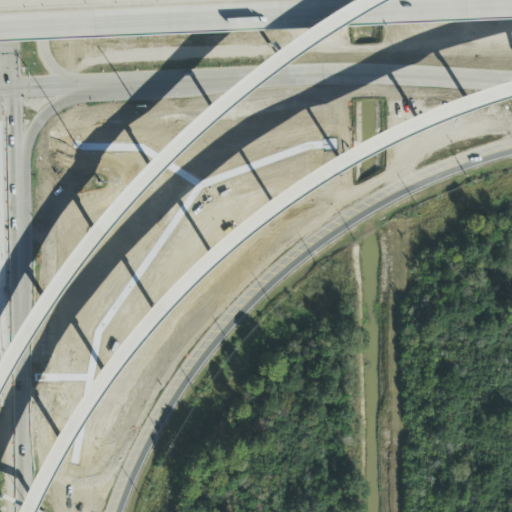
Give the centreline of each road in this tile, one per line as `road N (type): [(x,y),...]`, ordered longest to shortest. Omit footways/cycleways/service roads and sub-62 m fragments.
road 1 (motorway): [(36,511),(70,442),(132,350),(252,228),(355,153),(511,87)]
road 2 (primary): [(118,511),(184,374),(248,300),(358,212),(511,149)]
road 3 (motorway): [(374,0),(272,70),(153,174),(63,285),(0,381)]
road 4 (primary): [(0,92),(341,73),(511,79)]
